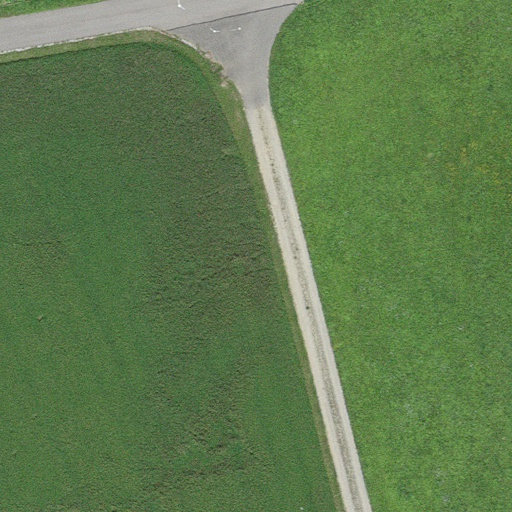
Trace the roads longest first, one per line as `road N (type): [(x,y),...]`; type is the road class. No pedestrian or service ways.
road 1 (track): [(218,0),(352,511)]
road 2 (track): [(172,0),(0,41)]
